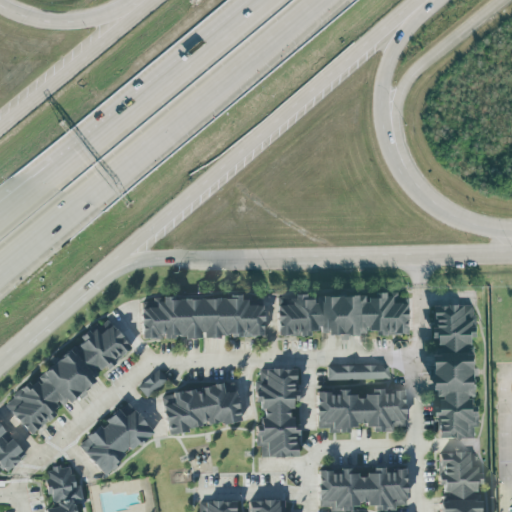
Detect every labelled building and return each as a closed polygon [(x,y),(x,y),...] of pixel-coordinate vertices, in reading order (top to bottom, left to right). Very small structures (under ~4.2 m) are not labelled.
[(410,334),(410,303),(393,303),(393,294),(376,294),(376,299),(366,299),(366,296),(318,296),(318,300),(309,300),(309,294),(297,294),(297,296),(277,296),(277,336),(309,336),(309,330),(319,330),(319,334),(377,334),(410,334)] [(141,339),(201,339),(201,338),(228,338),(228,337),(262,337),(262,300),(240,300),(240,299),(161,299),(161,305),(141,305),(141,339)] [(474,438),(474,427),(477,427),(476,397),(475,397),(474,352),(472,352),(471,337),(475,337),(474,304),(434,305),(435,338),(440,338),(440,354),(435,354),(436,398),(440,398),(441,407),(436,407),(437,439),(474,438)] [(28,435),(94,381),(91,377),(103,367),(106,370),(130,350),(106,320),(69,349),(70,350),(36,378),(38,381),(30,387),(28,384),(3,404),(28,435)] [(388,365),(326,367),(326,381),(389,379),(388,365)] [(146,398),(167,380),(157,370),(137,388),(146,398)] [(297,458),(297,425),(290,425),(290,410),(292,410),(292,402),(296,402),(296,370),(259,370),(259,382),(255,382),(255,402),(261,402),(261,426),(255,426),(255,447),(260,447),(260,458),(297,458)] [(167,433),(240,422),(234,384),(161,395),(167,433)] [(316,429),(327,429),(328,434),(349,433),(348,427),(372,426),(372,433),(393,432),(393,428),(404,427),(403,392),(381,393),(381,390),(370,390),(370,397),(348,398),(347,390),(337,391),(337,393),(315,394),(316,429)] [(102,476),(125,456),(152,433),(127,403),(77,446),(102,476)] [(0,467),(5,473),(23,457),(0,430),(0,467)] [(438,486),(442,486),(443,497),(474,497),(474,485),(479,485),(479,453),(437,453),(438,486)] [(318,473),(318,507),(329,507),(329,511),(350,511),(350,505),(373,505),(373,511),(394,511),(394,506),(406,506),(406,471),(383,471),(383,468),(372,468),(372,476),(356,476),(356,470),(338,470),(338,473),(318,473)]
